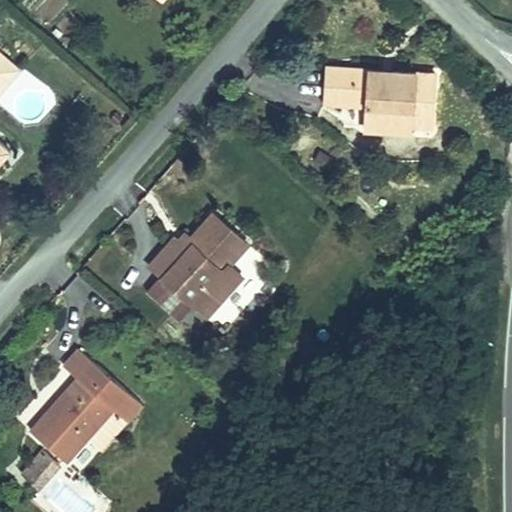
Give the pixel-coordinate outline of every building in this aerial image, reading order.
[(16,68),(0,52),(0,66),(10,75),(16,68)] [(323,65),(321,100),(362,103),(359,129),(409,133),(410,126),(428,127),(432,71),(392,67),(391,82),(364,80),(365,69),(323,65)] [(0,85),(10,75),(0,66),(0,85)] [(0,143),(0,164),(10,153),(0,143)] [(179,244),(154,271),(165,281),(197,310),(209,296),(221,306),(243,282),(231,271),(251,251),(216,219),(188,250),(179,244)] [(197,310),(165,281),(151,296),(183,325),(197,310)] [(141,401),(79,346),(64,363),(75,372),(65,384),(71,389),(48,414),(42,408),(27,424),(59,452),(64,457),(113,406),(125,418),(141,401)] [(39,483),(60,459),(46,447),(25,471),(39,483)]
